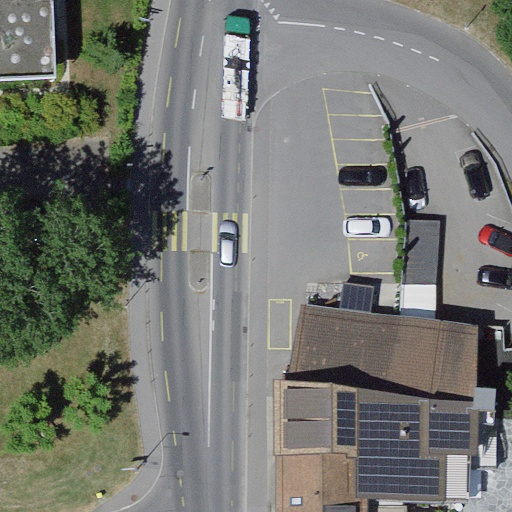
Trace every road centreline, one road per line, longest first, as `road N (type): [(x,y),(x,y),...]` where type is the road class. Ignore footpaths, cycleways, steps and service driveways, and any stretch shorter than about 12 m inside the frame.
road 1 (secondary): [(211,511),(199,232),(213,19)]
road 2 (residential): [(511,133),(490,97),(435,57),(374,34),(213,19)]
